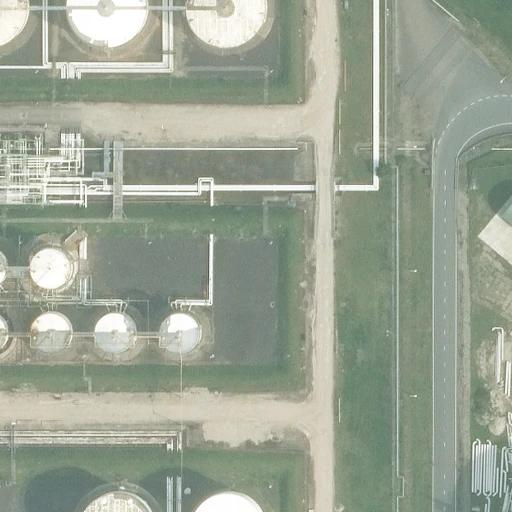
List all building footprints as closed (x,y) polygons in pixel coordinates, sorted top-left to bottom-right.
[(32,8),(32,7),(31,0),(0,0),(0,47),(2,47),(10,44),(16,40),(21,36),(26,29),(29,22),(31,15),(32,8)] [(151,6),(151,5),(150,0),(68,0),(68,4),(69,13),(71,21),(75,29),(80,34),(85,39),(93,43),(101,46),(108,46),(118,46),(126,43),(131,40),(138,35),(143,29),(148,21),(150,12),(151,6)] [(270,7),(269,0),(188,0),(188,6),(188,13),(190,20),(193,27),(198,34),(206,41),(212,44),(220,47),(227,48),(234,48),(241,46),(249,43),(257,37),(263,31),(267,23),(270,15),(270,7)] [(75,267),(75,266),(73,258),(71,254),(69,251),(62,247),(59,246),(53,245),(46,247),(39,251),(37,254),(34,259),(33,266),(34,274),(38,280),(44,285),(49,286),(52,287),(59,286),(63,285),(67,282),(70,280),(73,275),(74,272),(75,267)] [(9,267),(9,266),(9,262),(7,257),(3,251),(0,248),(0,283),(1,283),(5,279),(7,275),(9,271),(9,267)] [(139,332),(139,331),(138,324),(136,320),(133,317),(127,312),(123,310),(118,310),(113,310),(109,312),(102,317),(100,320),(98,324),(97,332),(97,335),(99,340),(103,346),(107,349),(110,350),(117,352),(126,350),(132,346),(135,343),(137,339),(139,332)] [(73,332),(72,324),(68,318),(62,313),(58,311),(54,311),(47,311),(43,313),(39,316),(36,319),(34,322),(31,330),(32,338),(34,342),(37,346),(40,349),(44,351),(51,353),(57,352),(61,351),(67,347),(71,341),(73,336),(73,332)] [(202,333),(202,332),(201,324),(197,318),(194,315),(190,313),(183,311),(176,311),(171,313),(167,316),(164,320),(162,323),(160,331),(161,339),(163,342),(166,346),(169,349),(173,351),(180,353),(188,352),(195,347),(198,344),(200,341),(202,333)] [(9,330),(9,329),(9,325),(7,320),(3,314),(0,312),(0,346),(1,346),(5,342),(7,339),(9,335),(9,330)] [(263,511),(261,508),(257,502),(250,497),(245,494),(240,492),(231,491),(225,491),(219,493),(212,496),(205,501),(201,506),(197,511),(263,511)] [(152,511),(150,508),(144,501),(139,497),(132,494),(125,492),(117,492),(111,493),(103,496),(97,499),(93,503),(89,509),(86,511),(152,511)]
